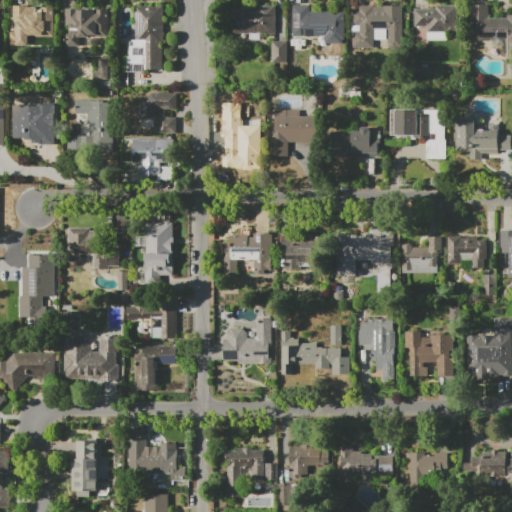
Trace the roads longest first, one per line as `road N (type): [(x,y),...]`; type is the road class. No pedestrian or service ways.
road 1 (residential): [(511,407),(46,413),(37,431),(46,483),(41,511)]
road 2 (residential): [(202,511),(194,0)]
road 3 (residential): [(511,204),(37,203)]
